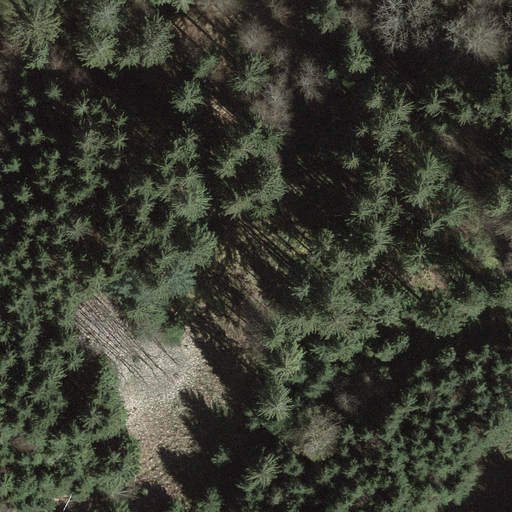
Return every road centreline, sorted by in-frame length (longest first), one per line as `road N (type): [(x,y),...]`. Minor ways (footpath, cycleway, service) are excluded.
road 1 (track): [(381,22),(511,272)]
road 2 (track): [(346,0),(381,22),(511,68)]
